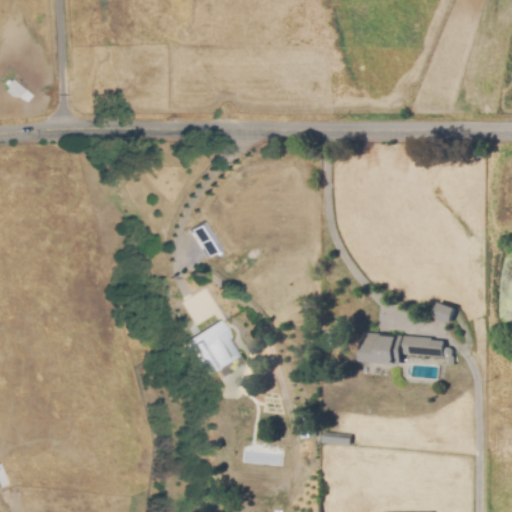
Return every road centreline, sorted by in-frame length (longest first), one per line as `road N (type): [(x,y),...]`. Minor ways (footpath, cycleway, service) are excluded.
road 1 (tertiary): [(0,137),(511,129)]
road 2 (residential): [(62,0),(69,132)]
